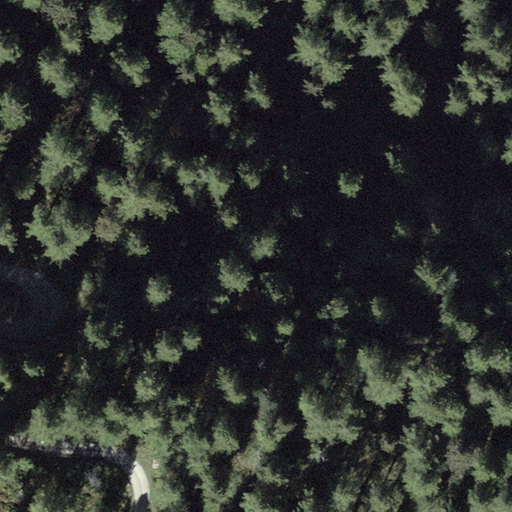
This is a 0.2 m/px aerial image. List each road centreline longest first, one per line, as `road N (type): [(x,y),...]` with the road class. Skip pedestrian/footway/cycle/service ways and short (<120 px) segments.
road 1 (track): [(0,441),(121,459),(141,483),(140,511)]
road 2 (track): [(0,271),(36,284),(48,307),(33,328),(0,328)]
